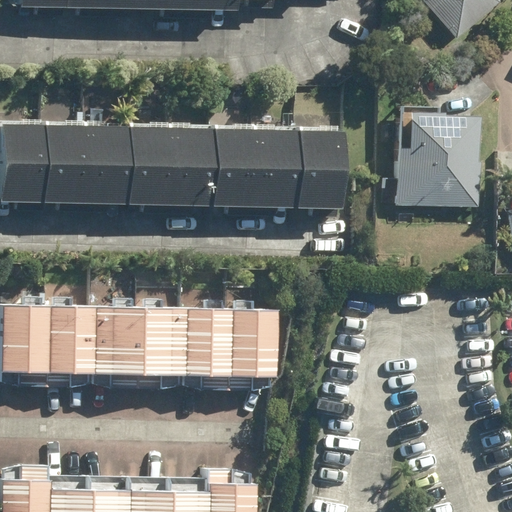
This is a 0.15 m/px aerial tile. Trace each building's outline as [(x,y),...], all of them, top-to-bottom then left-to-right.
[(502,0),(501,0),(426,0),(456,37),(502,0)] [(248,108),(247,126),(0,119),(0,196),(335,205),(337,128),(267,126),(267,109),(248,108)] [(477,205),(481,111),(402,108),(400,141),(397,141),(394,202),(477,205)] [(277,308),(3,300),(0,382),(275,390),(277,308)] [(205,490),(47,482),(47,477),(2,475),(0,511),(252,511),(254,482),(231,481),(232,466),(206,465),(205,490)]
